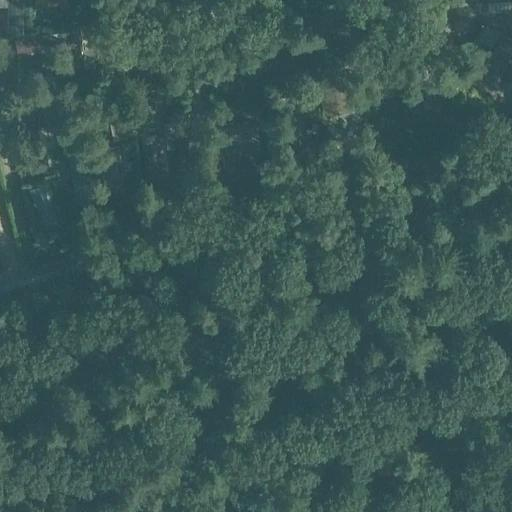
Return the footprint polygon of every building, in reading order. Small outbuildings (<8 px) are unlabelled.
[(7,0),(7,7),(7,31),(22,32),(22,0),(7,0)] [(66,8),(66,0),(37,0),(37,6),(66,8)] [(511,0),(497,1),(498,6),(498,25),(498,29),(511,28),(511,0)] [(379,18),(389,18),(389,5),(379,5),(379,18)] [(411,32),(440,18),(434,6),(405,20),(411,32)] [(347,19),(325,19),(325,49),(347,49),(347,19)] [(84,68),(82,46),(81,28),(66,30),(70,70),(84,68)] [(166,30),(161,46),(192,54),(197,38),(166,30)] [(53,34),(15,41),(18,55),(55,48),(53,34)] [(482,73),(505,87),(511,76),(511,51),(499,44),(482,73)] [(245,60),(273,75),(280,63),(252,47),(245,60)] [(442,72),(451,71),(450,59),(442,59),(442,72)] [(381,99),(380,81),(390,81),(390,69),(370,69),(371,100),(381,99)] [(430,107),(426,69),(413,70),(417,108),(430,107)] [(47,80),(59,78),(57,70),(45,72),(47,80)] [(337,112),(341,116),(349,114),(352,110),(346,72),(321,76),(327,114),(337,112)] [(121,89),(133,89),(132,81),(120,81),(121,89)] [(42,104),(47,124),(40,126),(43,141),(51,139),(65,135),(56,100),(42,104)] [(298,142),(298,140),(302,101),(289,100),(285,141),(298,142)] [(145,121),(154,120),(152,104),(142,106),(145,121)] [(121,136),(137,133),(131,106),(116,109),(121,136)] [(78,126),(92,124),(90,114),(76,116),(78,126)] [(177,148),(173,124),(164,126),(168,150),(177,148)] [(142,138),(149,178),(163,176),(156,135),(142,138)] [(133,154),(131,141),(123,143),(125,155),(133,154)] [(115,146),(100,148),(106,190),(121,188),(117,162),(121,161),(119,147),(115,148),(115,146)] [(69,155),(77,198),(93,195),(85,151),(69,155)] [(33,173),(41,172),(38,156),(30,157),(33,173)] [(61,217),(45,182),(31,188),(47,223),(61,217)]
